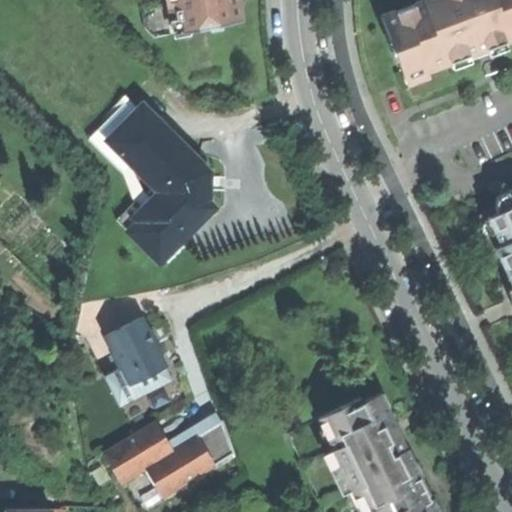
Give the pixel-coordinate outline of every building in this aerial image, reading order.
[(237,18),(234,0),(136,0),(142,25),(151,35),(206,24),(207,29),(220,26),(219,22),(237,18)] [(511,0),(423,0),(424,1),(384,16),(404,73),(425,66),(435,94),(511,65),(511,0)] [(120,226),(156,262),(210,206),(201,196),(204,171),(195,163),(198,160),(139,102),(105,136),(120,151),(118,153),(155,190),(148,198),(120,226)] [(112,219),(120,226),(148,198),(140,191),(112,219)] [(511,191),(499,197),(499,204),(499,212),(486,218),(492,235),(498,232),(503,244),(502,245),(511,266),(511,272),(510,274),(511,279),(511,284),(511,286),(511,292),(511,299),(511,301),(511,191)] [(0,324),(11,329),(17,312),(0,305),(0,324)] [(141,318),(107,336),(123,368),(132,385),(162,369),(166,367),(153,341),(151,342),(149,338),(147,333),(149,332),(141,318)] [(169,382),(162,369),(132,385),(123,368),(105,377),(121,407),(169,382)] [(290,432),(328,511),(435,511),(432,504),(434,497),(425,476),(416,473),(412,463),(416,460),(410,446),(409,446),(403,433),(399,436),(394,425),(398,423),(391,406),(386,409),(379,394),(378,393),(384,391),(340,377),(303,395),(295,429),(290,432)] [(384,392),(379,394),(386,409),(391,406),(384,392)] [(156,422),(103,452),(121,484),(147,469),(163,497),(184,485),(181,479),(208,463),(211,468),(235,454),(223,420),(220,422),(216,415),(198,425),(168,443),(156,422)] [(401,428),(398,423),(394,425),(399,436),(403,433),(401,428)]
